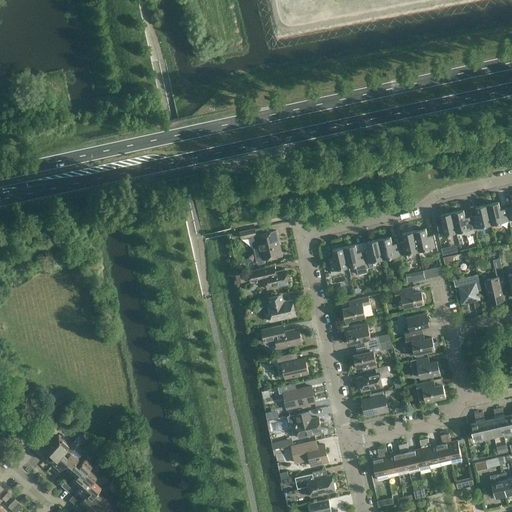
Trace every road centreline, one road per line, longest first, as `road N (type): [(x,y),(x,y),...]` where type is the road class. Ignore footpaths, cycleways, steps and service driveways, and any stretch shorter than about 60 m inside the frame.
road 1 (trunk): [(0,199),(511,86)]
road 2 (trunk): [(511,63),(0,175)]
road 3 (residential): [(511,180),(304,237)]
road 4 (residential): [(350,443),(304,237)]
road 5 (residential): [(350,443),(451,419),(465,401)]
